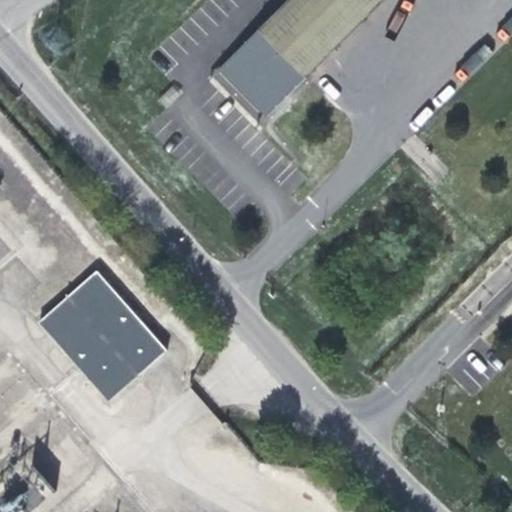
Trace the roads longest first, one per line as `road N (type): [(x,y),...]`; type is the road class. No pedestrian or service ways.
road 1 (tertiary): [(263,335),(0,49)]
road 2 (tertiary): [(425,511),(263,335)]
